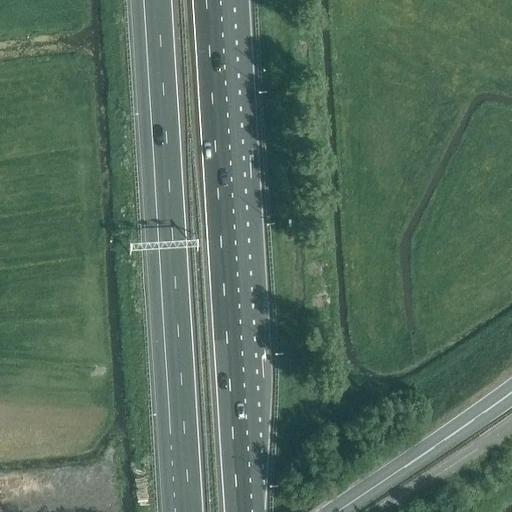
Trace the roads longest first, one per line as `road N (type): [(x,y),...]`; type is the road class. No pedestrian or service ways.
road 1 (motorway): [(237,511),(205,0)]
road 2 (motorway): [(150,0),(181,511)]
road 3 (secondary): [(340,511),(511,391)]
